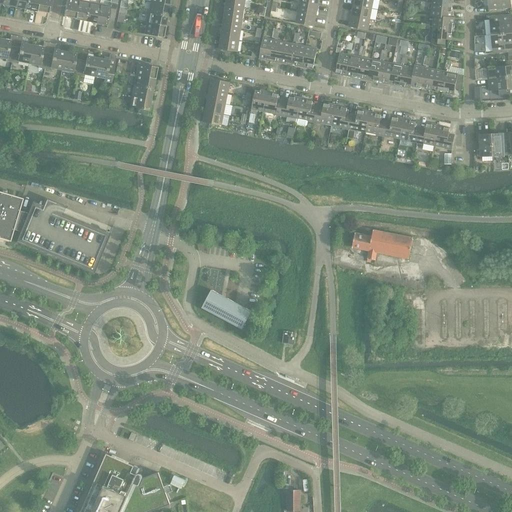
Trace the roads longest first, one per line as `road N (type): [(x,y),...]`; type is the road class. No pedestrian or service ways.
road 1 (tertiary): [(201,385),(493,511)]
road 2 (tertiary): [(511,491),(236,371)]
road 3 (residential): [(94,432),(240,494),(266,452),(316,473)]
road 4 (unclassified): [(321,217),(370,209),(511,219)]
road 5 (tertiary): [(151,233),(187,61)]
road 6 (residential): [(316,88),(469,114)]
road 7 (residential): [(187,61),(51,34)]
road 8 (residential): [(187,61),(316,88)]
